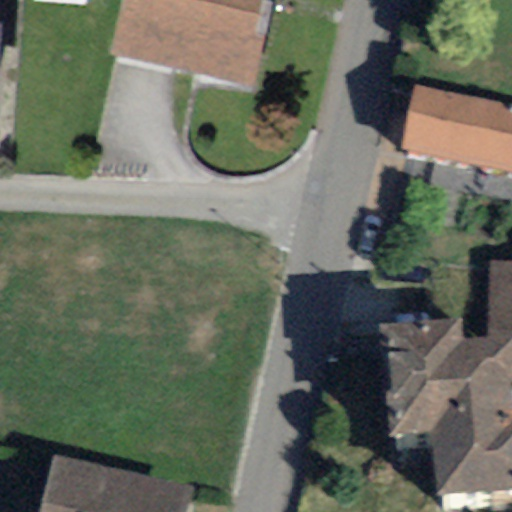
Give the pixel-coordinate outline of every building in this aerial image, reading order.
[(276,0),(158,0),(158,2),(148,0),(139,0),(126,64),(257,91),(276,0)] [(511,122),(432,106),(420,166),(511,184),(511,122)] [(511,239),(483,240),(484,306),(511,305),(511,239)] [(472,355),(392,362),(401,469),(448,465),(451,511),(511,511),(511,374),(474,377),(472,355)] [(178,511),(180,504),(66,482),(59,511),(178,511)]
